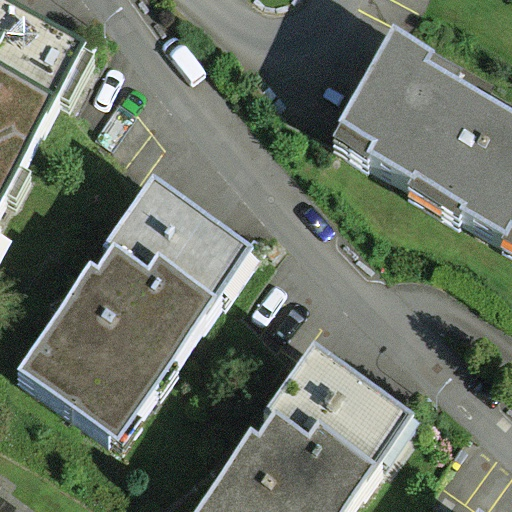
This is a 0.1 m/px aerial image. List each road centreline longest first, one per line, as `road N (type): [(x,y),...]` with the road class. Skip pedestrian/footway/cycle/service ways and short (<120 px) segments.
road 1 (residential): [(113,0),(207,140),(372,318),(511,446)]
road 2 (residential): [(204,0),(247,48),(288,76),(323,60),(357,0)]
